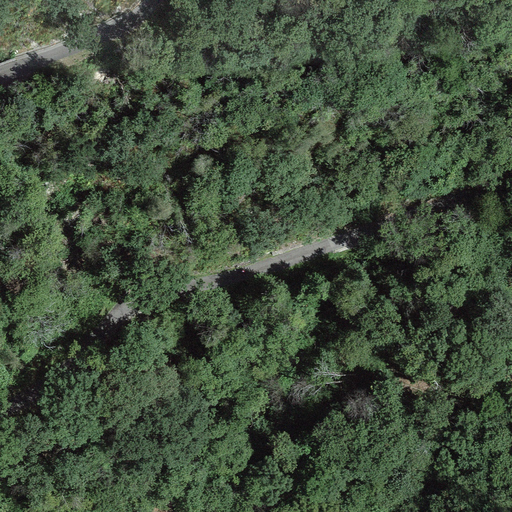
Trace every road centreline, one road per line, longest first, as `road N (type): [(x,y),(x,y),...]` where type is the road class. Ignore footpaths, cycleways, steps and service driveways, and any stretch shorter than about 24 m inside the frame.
road 1 (unclassified): [(0,409),(65,371),(137,302),(511,182)]
road 2 (unclassified): [(153,0),(98,35),(0,74)]
